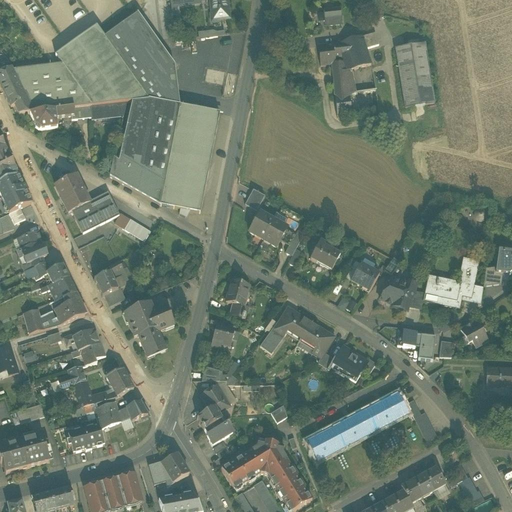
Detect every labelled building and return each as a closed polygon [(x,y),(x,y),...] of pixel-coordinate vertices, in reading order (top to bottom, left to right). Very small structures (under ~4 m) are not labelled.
[(169,0),(171,10),(177,9),(176,6),(199,3),(200,0),(169,0)] [(208,0),(211,15),(210,15),(211,24),(220,23),(219,22),(230,21),(227,0),(208,0)] [(323,12),(325,27),(342,25),(340,10),(323,12)] [(132,103),(118,164),(154,184),(160,185),(161,181),(165,182),(179,107),(175,68),(137,15),(104,38),(148,101),(132,103)] [(104,38),(97,28),(56,57),(62,66),(92,107),(126,104),(132,103),(148,101),(104,38)] [(197,34),(198,40),(225,36),(224,32),(216,33),(213,32),(197,34)] [(362,38),(365,50),(378,47),(375,34),(362,38)] [(318,49),(320,67),(331,66),(335,66),(335,65),(334,59),(342,58),(344,64),(344,65),(351,63),(349,55),(365,51),(365,50),(362,38),(361,38),(338,45),(338,46),(318,49)] [(395,50),(404,110),(434,105),(424,45),(395,50)] [(331,66),(332,74),(343,73),(347,73),(350,72),(370,66),(365,51),(349,55),(351,63),(344,65),(344,64),(335,65),(335,66),(331,66)] [(0,56),(0,64),(9,63),(3,56),(0,56)] [(91,108),(92,107),(62,66),(11,72),(10,70),(0,74),(0,87),(10,109),(14,107),(19,116),(29,115),(30,115),(55,112),(69,110),(74,110),(83,108),(84,108),(85,108),(90,108),(91,108)] [(209,80),(218,82),(219,73),(211,72),(209,80)] [(345,92),(348,96),(353,95),(350,72),(347,73),(343,73),(344,80),(345,92)] [(345,92),(344,80),(333,81),(337,119),(351,117),(348,96),(345,92)] [(375,92),(353,95),(348,96),(351,117),(378,114),(375,92)] [(91,119),(91,121),(123,117),(124,110),(126,104),(92,107),(91,108),(90,108),(92,119),(91,119)] [(161,181),(160,185),(164,186),(160,207),(188,213),(193,214),(199,215),(200,215),(219,115),(179,107),(165,182),(161,181)] [(71,118),(72,122),(84,120),(91,119),(92,119),(90,108),(85,108),(84,108),(83,108),(74,110),(75,118),(71,118)] [(69,110),(55,112),(56,120),(71,118),(75,118),(74,110),(69,110)] [(57,129),(56,120),(55,112),(30,115),(36,129),(40,132),(57,129)] [(0,184),(17,176),(0,140),(0,184)] [(109,178),(160,207),(164,186),(160,185),(154,184),(118,164),(114,161),(113,161),(109,178)] [(0,196),(6,209),(7,208),(9,214),(8,214),(9,215),(20,210),(31,204),(18,177),(17,176),(0,184),(0,196)] [(54,188),(68,215),(71,213),(89,204),(76,177),(54,188)] [(244,207),(256,214),(265,198),(252,192),(244,207)] [(71,213),(82,235),(119,217),(108,195),(89,204),(71,213)] [(9,215),(14,226),(25,221),(20,210),(9,215)] [(486,212),(482,210),(478,210),(475,212),(473,216),(474,221),(478,223),(483,223),(486,221),(487,217),(486,212)] [(114,225),(119,228),(125,218),(120,215),(119,217),(114,225)] [(255,235),(264,241),(274,223),(260,215),(249,234),(254,237),(255,235)] [(278,216),(274,223),(283,228),(287,221),(278,216)] [(130,221),(125,218),(119,228),(124,231),(130,221)] [(135,225),(130,221),(124,231),(129,235),(135,225)] [(283,228),(274,223),(264,241),(271,244),(270,246),(276,250),(280,243),(286,232),(287,230),(283,228)] [(140,228),(135,225),(129,235),(134,238),(140,228)] [(145,231),(140,228),(134,238),(139,241),(145,231)] [(150,234),(145,231),(139,241),(144,244),(150,234)] [(288,248),(294,237),(286,232),(280,243),(288,248)] [(17,241),(21,250),(40,244),(41,244),(38,233),(17,241)] [(285,255),(291,258),(295,251),(301,241),(294,237),(288,248),(285,255)] [(21,250),(17,241),(13,242),(17,252),(21,250)] [(312,263),(332,273),(341,256),(325,248),(326,245),(322,243),(312,263)] [(42,249),(40,244),(21,250),(17,252),(20,259),(23,258),(26,265),(26,266),(38,261),(47,257),(43,248),(42,249)] [(302,255),(295,251),(291,258),(288,265),(294,269),(302,255)] [(511,253),(498,252),(496,270),(495,275),(502,276),(509,277),(511,274),(511,253)] [(18,260),(21,267),(26,265),(23,258),(20,259),(18,260)] [(383,274),(391,279),(401,265),(394,259),(392,261),(383,274)] [(363,260),(360,267),(371,272),(374,266),(363,260)] [(21,267),(23,273),(25,273),(33,270),(40,267),(38,261),(26,266),(26,265),(21,267)] [(436,306),(458,310),(461,298),(470,300),(473,288),(478,264),(463,261),(458,285),(429,279),(425,296),(437,299),(436,305),(436,306)] [(118,273),(123,271),(120,265),(119,263),(108,268),(111,272),(113,276),(118,273)] [(346,282),(351,284),(359,266),(355,264),(346,282)] [(33,270),(36,277),(46,272),(47,274),(50,273),(46,265),(40,267),(33,270)] [(362,289),(369,293),(371,290),(379,276),(371,272),(360,267),(359,266),(351,284),(361,290),(362,289)] [(50,273),(47,274),(48,277),(52,286),(61,284),(68,279),(62,267),(50,273)] [(27,283),(34,279),(34,278),(36,277),(33,270),(25,273),(23,273),(27,283)] [(495,275),(496,270),(485,271),(483,288),(501,286),(502,276),(495,275)] [(118,273),(123,284),(128,281),(123,271),(118,273)] [(36,282),(48,277),(47,274),(46,272),(36,277),(34,278),(34,279),(36,282)] [(118,291),(117,291),(109,273),(109,272),(101,276),(101,278),(94,281),(102,299),(104,298),(118,292),(118,291)] [(111,272),(109,273),(117,291),(125,288),(123,284),(118,273),(113,276),(111,272)] [(55,303),(62,301),(76,296),(68,279),(61,284),(52,286),(48,288),(55,303)] [(399,310),(407,313),(408,309),(414,293),(416,288),(405,283),(404,286),(391,281),(380,303),(392,307),(391,308),(399,311),(399,310)] [(235,306),(245,309),(245,308),(251,290),(233,284),(230,292),(226,304),(232,305),(235,306)] [(470,300),(481,302),(483,290),(473,288),(470,300)] [(119,291),(118,291),(118,292),(104,298),(109,309),(124,302),(119,291)] [(421,311),(423,303),(424,296),(424,295),(414,293),(408,309),(421,311)] [(54,312),(57,320),(82,308),(76,296),(62,301),(64,303),(65,307),(56,311),(54,312)] [(425,296),(424,296),(423,303),(436,305),(437,299),(425,296)] [(341,299),(337,308),(344,311),(345,311),(349,303),(341,299)] [(349,302),(349,303),(345,311),(351,314),(356,305),(349,302)] [(54,307),(56,311),(65,307),(64,303),(54,307)] [(153,354),(154,357),(166,352),(158,334),(165,331),(164,329),(173,326),(165,308),(153,313),(150,305),(125,315),(129,325),(128,325),(134,339),(138,338),(146,356),(153,354)] [(235,306),(232,305),(228,317),(245,322),(246,318),(233,314),(235,306)] [(233,314),(246,318),(249,310),(245,308),(245,309),(235,306),(233,314)] [(51,308),(38,312),(40,320),(52,315),(53,314),(51,308)] [(86,316),(82,308),(57,320),(61,327),(86,316)] [(288,311),(278,326),(286,331),(286,332),(287,333),(300,342),(311,325),(288,311)] [(44,332),(40,320),(38,312),(23,316),(29,336),(44,332)] [(40,320),(44,332),(61,327),(57,320),(55,320),(52,315),(40,320)] [(265,331),(270,335),(277,325),(272,322),(265,331)] [(471,344),(475,351),(487,344),(476,323),(460,332),(464,339),(466,342),(462,344),(464,348),(471,344)] [(284,337),(287,333),(286,332),(286,331),(278,326),(277,325),(270,335),(260,349),(271,357),(284,338),(284,337)] [(334,340),(311,325),(300,342),(314,351),(311,355),(320,361),(324,355),(334,340)] [(211,348),(231,353),(233,343),(231,343),(234,332),(216,328),(211,348)] [(95,331),(79,336),(73,339),(75,345),(78,353),(80,353),(100,346),(95,331)] [(66,348),(75,345),(73,339),(79,336),(78,334),(63,339),(66,348)] [(416,335),(404,334),(402,349),(414,350),(419,350),(417,361),(432,363),(435,339),(421,338),(416,337),(416,335)] [(48,338),(50,347),(61,343),(59,335),(48,338)] [(311,355),(314,351),(300,342),(297,346),(311,355)] [(439,360),(451,360),(453,345),(441,344),(439,360)] [(100,346),(80,353),(81,357),(85,368),(97,365),(96,361),(105,358),(100,346)] [(331,366),(346,375),(357,382),(363,372),(368,364),(367,364),(342,348),(334,361),(331,366)] [(0,364),(13,358),(10,349),(0,352),(0,364)] [(317,365),(323,369),(329,358),(324,355),(320,361),(317,365)] [(18,374),(13,358),(0,364),(0,375),(7,373),(9,378),(18,374)] [(334,361),(329,358),(323,369),(327,372),(329,370),(331,366),(334,361)] [(363,372),(369,376),(376,366),(369,361),(367,364),(368,364),(363,372)] [(329,370),(354,384),(345,378),(346,375),(331,366),(329,370)] [(61,393),(73,389),(73,388),(86,384),(81,369),(68,373),(69,377),(69,379),(58,382),(61,393)] [(213,384),(219,384),(219,373),(205,369),(201,384),(213,384)] [(511,371),(486,371),(485,389),(491,389),(492,382),(499,382),(499,388),(511,388),(511,371)] [(106,379),(114,394),(118,399),(133,392),(122,372),(106,379)] [(219,373),(219,384),(222,384),(227,383),(231,377),(228,375),(226,376),(222,376),(222,373),(219,373)] [(355,384),(357,382),(346,375),(345,378),(354,384),(355,384)] [(237,381),(231,377),(227,383),(224,387),(240,387),(240,381),(237,381)] [(23,382),(26,393),(31,391),(28,380),(23,382)] [(61,393),(58,382),(50,385),(53,395),(61,393)] [(83,410),(93,407),(91,399),(86,384),(73,388),(73,389),(80,410),(83,410)] [(216,389),(228,408),(234,404),(224,387),(222,384),(219,384),(213,384),(216,389)] [(214,410),(218,416),(229,409),(228,408),(216,389),(201,398),(210,413),(214,410)] [(35,404),(31,391),(26,393),(30,405),(35,404)] [(107,395),(91,399),(93,407),(96,406),(118,399),(114,394),(107,396),(107,395)] [(398,397),(366,414),(374,431),(375,433),(384,428),(383,426),(390,423),(391,425),(400,420),(399,418),(406,414),(403,408),(398,397)] [(414,421),(427,444),(437,439),(424,415),(421,417),(413,403),(403,408),(406,414),(411,422),(414,421)] [(115,404),(97,410),(93,412),(93,413),(96,421),(118,413),(115,404)] [(140,404),(126,410),(130,420),(131,424),(148,417),(140,404)] [(17,414),(21,426),(46,418),(41,406),(17,414)] [(86,416),(93,413),(93,412),(97,410),(96,406),(93,407),(83,410),(85,416),(86,416)] [(270,415),(277,425),(287,419),(283,408),(270,415)] [(85,416),(83,410),(80,410),(74,412),(76,419),(85,416)] [(121,424),(130,420),(126,410),(118,413),(121,424)] [(196,421),(204,433),(222,422),(218,416),(214,410),(210,413),(196,421)] [(96,421),(93,413),(86,416),(88,423),(96,421)] [(98,428),(99,432),(120,424),(121,424),(118,413),(96,421),(98,428)] [(367,435),(374,431),(366,414),(334,431),(343,448),(344,450),(353,445),(352,443),(358,439),(359,442),(368,437),(367,435)] [(131,424),(130,420),(121,424),(120,424),(124,433),(133,430),(131,424)] [(222,422),(204,433),(207,439),(225,428),(222,422)] [(71,447),(73,455),(85,452),(85,453),(91,451),(91,450),(104,447),(99,432),(98,428),(92,429),(92,426),(85,428),(86,431),(80,432),(79,429),(72,431),(73,434),(67,436),(69,441),(66,442),(68,448),(71,447)] [(225,428),(207,439),(210,442),(209,443),(212,448),(232,436),(227,427),(225,428)] [(335,452),(343,448),(334,431),(307,445),(316,462),(324,457),(325,460),(336,454),(335,452)] [(49,463),(45,449),(39,451),(38,447),(35,438),(19,442),(29,469),(49,463)] [(287,443),(290,453),(297,451),(294,441),(287,443)] [(5,475),(29,469),(19,442),(0,447),(0,462),(2,462),(5,475)] [(213,450),(216,456),(226,449),(223,444),(213,450)] [(260,476),(264,477),(271,446),(265,444),(264,448),(257,447),(257,450),(241,459),(241,458),(234,462),(234,463),(228,467),(228,466),(221,470),(233,490),(240,486),(241,488),(248,484),(247,482),(253,478),(254,480),(260,476)] [(277,447),(271,446),(264,477),(267,478),(271,484),(273,483),(276,489),(274,490),(278,496),(280,495),(284,501),(282,502),(286,509),(288,508),(290,511),(294,511),(312,501),(307,495),(306,495),(303,490),(304,489),(300,482),(299,483),(295,478),(296,477),(292,470),(291,471),(282,456),(283,453),(276,451),(277,447)] [(229,454),(226,449),(216,456),(219,461),(229,454)] [(177,456),(161,466),(173,486),(189,476),(177,456)] [(173,486),(161,466),(161,464),(148,468),(154,488),(166,484),(167,489),(173,486)] [(446,464),(435,470),(445,487),(447,491),(457,486),(455,481),(452,476),(450,471),(446,464)] [(450,471),(452,476),(462,471),(460,466),(450,471)] [(435,470),(424,476),(433,493),(445,487),(435,470)] [(452,476),(455,481),(465,475),(462,471),(452,476)] [(457,486),(459,485),(468,480),(465,475),(455,481),(457,486)] [(133,476),(117,480),(124,507),(141,502),(133,476)] [(424,476),(413,483),(422,500),(433,493),(424,476)] [(459,485),(462,490),(472,484),(469,479),(468,480),(459,485)] [(117,480),(101,485),(108,511),(124,507),(117,480)] [(252,487),(256,492),(264,487),(261,482),(252,487)] [(401,489),(403,493),(410,506),(422,500),(413,483),(401,489)] [(462,490),(464,494),(474,489),(472,484),(462,490)] [(90,511),(106,511),(108,511),(101,485),(84,490),(90,511)] [(256,492),(259,498),(268,492),(264,487),(256,492)] [(445,487),(433,493),(438,502),(450,496),(447,491),(445,487)] [(467,499),(469,498),(477,494),(474,489),(464,494),(467,499)] [(54,511),(69,511),(69,509),(73,508),(71,500),(73,499),(70,490),(50,495),(54,511)] [(259,498),(262,503),(271,498),(268,492),(259,498)] [(403,493),(392,499),(398,511),(408,511),(413,510),(410,506),(403,493)] [(469,498),(471,503),(481,498),(479,493),(477,494),(469,498)] [(232,499),(235,504),(245,499),(241,494),(232,499)] [(32,500),(34,511),(54,511),(50,495),(32,500)] [(200,511),(193,496),(158,502),(161,511),(200,511)] [(262,503),(266,508),(274,503),(271,498),(262,503)] [(484,502),(481,498),(471,503),(474,508),(484,502)] [(235,504),(238,509),(248,504),(245,499),(235,504)] [(398,511),(392,499),(380,506),(383,511),(398,511)] [(23,511),(22,503),(7,506),(9,511),(6,511),(23,511)] [(266,508),(267,511),(271,511),(278,509),(274,503),(266,508)]
